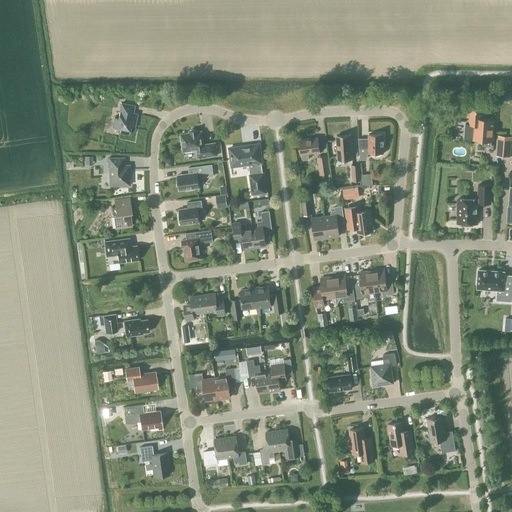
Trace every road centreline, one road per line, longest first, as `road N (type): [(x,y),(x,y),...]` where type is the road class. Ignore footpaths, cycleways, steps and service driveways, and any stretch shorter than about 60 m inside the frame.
road 1 (residential): [(165,279),(153,144),(163,124),(200,109),(253,123),(392,113),(405,135),(393,246)]
road 2 (residential): [(185,422),(459,393)]
road 3 (residential): [(165,279),(393,246)]
road 4 (residential): [(459,393),(450,245)]
road 5 (residential): [(185,422),(165,279)]
road 6 (residential): [(475,511),(459,393)]
